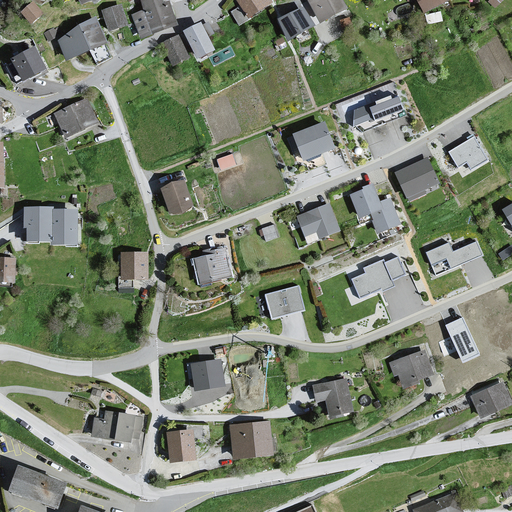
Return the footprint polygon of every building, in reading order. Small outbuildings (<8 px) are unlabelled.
[(32,0),(30,0),(20,10),(32,22),(43,11),(32,0)] [(164,0),(163,0),(162,0),(143,0),(142,0),(146,11),(134,15),(140,36),(178,24),(170,0),(164,0)] [(241,0),(255,20),(279,4),(276,0),(241,0)] [(348,0),(313,0),(324,23),(353,9),(348,0)] [(457,0),(423,0),(430,14),(457,0)] [(491,0),(491,1),(499,8),(507,0),(491,0)] [(121,2),(102,10),(111,32),(129,25),(121,2)] [(304,5),(281,18),(294,39),(316,26),(304,5)] [(243,6),(234,11),(242,26),(252,21),(243,6)] [(96,17),(58,37),(69,60),(108,39),(96,17)] [(201,20),(182,29),(196,58),(215,48),(201,20)] [(54,27),(46,33),(51,40),(59,35),(54,27)] [(178,34),(161,41),(172,67),(190,60),(178,34)] [(32,44),(9,57),(22,80),(45,67),(32,44)] [(355,124),(363,132),(406,114),(397,92),(354,109),(352,125),(355,124)] [(102,123),(90,97),(58,112),(70,137),(102,123)] [(324,119),(292,132),(302,159),(335,146),(324,119)] [(480,132),(451,150),(463,169),(474,163),(480,172),(498,160),(480,132)] [(6,140),(0,140),(0,186),(9,186),(6,140)] [(440,182),(427,155),(394,171),(408,198),(440,182)] [(246,174),(240,162),(224,169),(230,182),(246,174)] [(190,180),(163,189),(170,212),(198,203),(190,180)] [(380,199),(372,181),(361,185),(362,188),(350,193),(360,216),(370,211),(373,218),(371,218),(378,232),(400,222),(388,195),(380,199)] [(328,201),(297,215),(305,235),(318,230),(322,238),(340,230),(328,201)] [(511,201),(501,208),(511,226),(511,201)] [(55,243),(83,242),(81,210),(60,211),(59,208),(30,209),(32,240),(55,238),(55,243)] [(288,242),(283,229),(267,235),(272,248),(288,242)] [(488,258),(480,241),(458,251),(454,242),(429,254),(441,280),(488,258)] [(207,282),(237,274),(229,245),(215,249),(216,253),(200,258),(207,282)] [(152,251),(125,251),(126,278),(153,278),(152,251)] [(20,255),(0,255),(0,282),(20,282),(20,255)] [(410,275),(401,257),(354,278),(362,297),(410,275)] [(302,283),(268,293),(276,319),(310,309),(302,283)] [(429,346),(392,361),(398,375),(403,372),(408,386),(440,374),(429,346)] [(227,357),(195,362),(199,390),(232,385),(227,357)] [(351,374),(317,383),(321,400),(331,397),(337,416),(361,410),(351,374)] [(511,401),(502,380),(469,395),(479,417),(511,401)] [(95,436),(140,441),(143,413),(109,410),(108,418),(97,417),(95,436)] [(276,417),(235,424),(241,459),(282,452),(276,417)] [(199,426),(171,430),(176,461),(204,456),(199,426)] [(21,470),(12,493),(63,511),(73,489),(21,470)] [(458,488),(416,506),(418,511),(463,511),(468,510),(458,488)]
